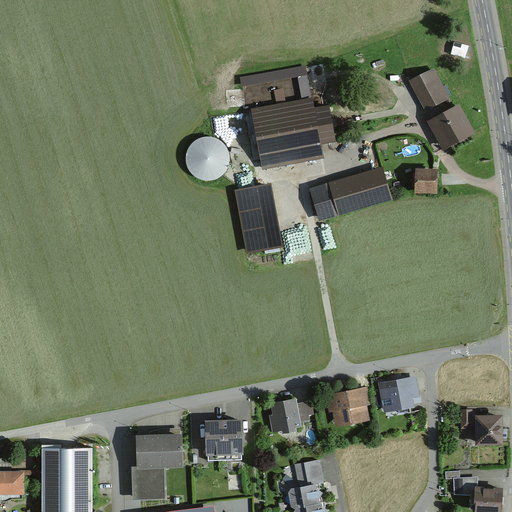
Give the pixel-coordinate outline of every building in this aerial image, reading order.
[(434,48),(440,40),(427,31),(421,39),(434,48)] [(434,66),(412,78),(431,114),(426,117),(443,149),(474,133),(458,101),(453,103),(434,66)] [(308,100),(250,110),(261,171),(321,160),(319,147),(332,145),(325,105),(309,108),(308,100)] [(189,137),(188,176),(229,177),(229,137),(189,137)] [(380,166),(309,188),(319,221),(390,200),(380,166)] [(434,168),(412,168),(412,193),(434,193),(434,168)] [(247,251),(283,245),(272,181),(236,187),(247,251)] [(418,397),(413,374),(377,381),(383,412),(411,407),(409,399),(418,397)] [(364,384),(327,392),(334,425),(371,417),(364,384)] [(296,395),(271,400),(273,412),(269,412),(273,430),(301,425),(301,421),(297,401),(296,395)] [(312,399),(297,401),(301,421),(310,419),(309,414),(314,413),(312,399)] [(472,427),(472,416),(473,409),(462,409),(461,426),(472,427)] [(243,450),(242,415),(205,416),(206,451),(243,450)] [(502,443),(503,417),(472,416),(472,427),(471,442),(502,443)] [(180,463),(179,432),(139,433),(140,463),(136,463),(137,497),(164,496),(163,464),(180,463)] [(93,511),(93,448),(41,448),(41,511),(93,511)] [(19,469),(0,469),(0,492),(19,492),(19,469)] [(320,482),(293,487),(297,506),(324,500),(320,482)] [(499,511),(501,486),(471,485),(471,511),(474,511),(499,511)] [(326,511),(324,500),(297,506),(298,511),(326,511)]
